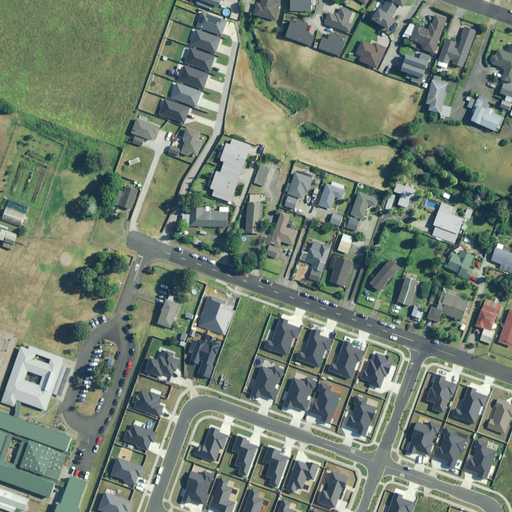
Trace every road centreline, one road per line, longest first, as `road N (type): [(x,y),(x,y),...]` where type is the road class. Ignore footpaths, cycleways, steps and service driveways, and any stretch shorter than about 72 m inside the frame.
road 1 (residential): [(154,506),(187,412),(206,397),(383,458)]
road 2 (residential): [(135,241),(422,345)]
road 3 (residential): [(383,458),(488,496),(498,511)]
